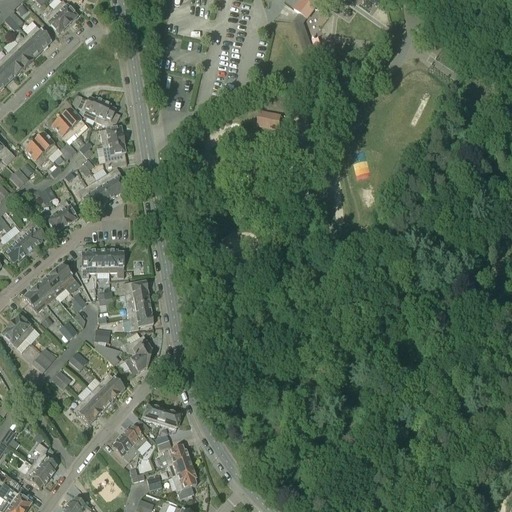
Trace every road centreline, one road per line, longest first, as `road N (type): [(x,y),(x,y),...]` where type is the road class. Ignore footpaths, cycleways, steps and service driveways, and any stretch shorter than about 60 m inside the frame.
road 1 (residential): [(183,360),(124,32)]
road 2 (residential): [(43,511),(149,383),(183,360)]
road 3 (residential): [(0,114),(89,29),(99,36),(124,32)]
road 4 (residential): [(244,490),(223,465),(183,360)]
road 5 (residential): [(0,303),(73,239),(114,224)]
